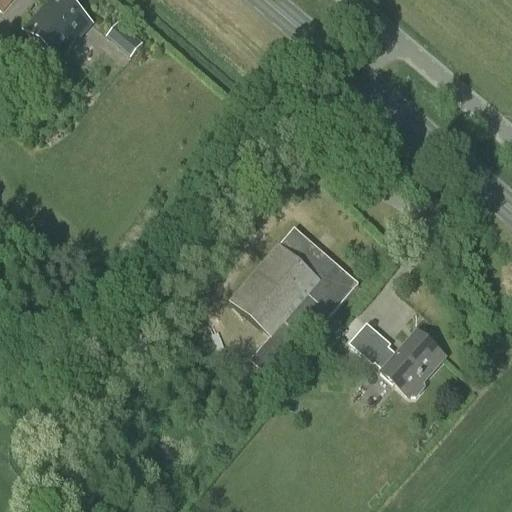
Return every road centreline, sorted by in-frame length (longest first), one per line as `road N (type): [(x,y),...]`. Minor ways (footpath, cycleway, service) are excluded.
road 1 (unknown): [(24,511),(338,57)]
road 2 (primary): [(511,207),(364,80)]
road 3 (unclassified): [(511,149),(395,45)]
road 4 (primary): [(364,80),(269,0)]
